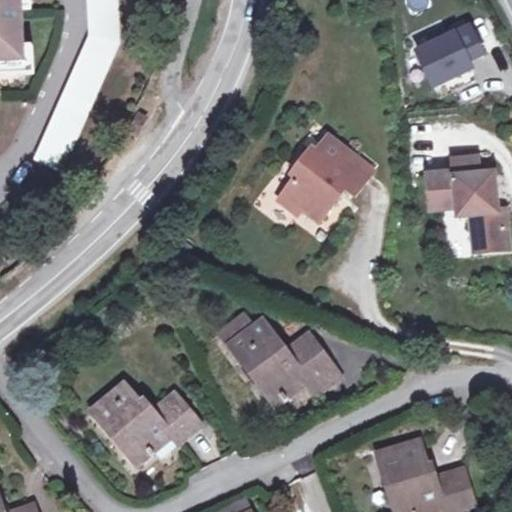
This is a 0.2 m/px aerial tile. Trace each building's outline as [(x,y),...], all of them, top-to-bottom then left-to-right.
[(0,0),(0,63),(20,62),(17,0),(0,0)] [(116,43),(114,0),(96,0),(98,40),(44,162),(59,170),(116,43)] [(470,28),(418,54),(432,81),(435,88),(472,70),(469,63),(483,55),(470,28)] [(140,132),(148,118),(141,114),(133,129),(140,132)] [(331,145),(319,161),(336,175),(348,158),(331,145)] [(355,203),(373,179),(348,158),(336,175),(319,161),(284,209),(301,223),(306,215),(323,229),(347,197),(355,203)] [(471,223),(476,258),(510,255),(505,220),(496,220),(492,182),(477,183),(476,168),(451,170),(453,182),(427,185),(431,217),(457,215),(458,224),(471,223)] [(222,332),(230,343),(253,326),(245,316),(222,332)] [(313,390),(337,372),(308,334),(284,351),(260,321),(253,326),(230,343),(274,402),(305,380),(313,390)] [(19,361),(8,371),(17,380),(27,371),(19,361)] [(176,442),(198,423),(171,392),(144,414),(136,404),(138,402),(122,384),(92,410),(137,462),(169,435),(176,442)] [(442,511),(457,511),(474,507),(463,466),(427,476),(423,464),(427,463),(420,439),(377,451),(394,511),(418,511),(440,506),(442,511)] [(42,511),(38,502),(15,511),(8,511),(0,490),(0,511),(42,511)]
